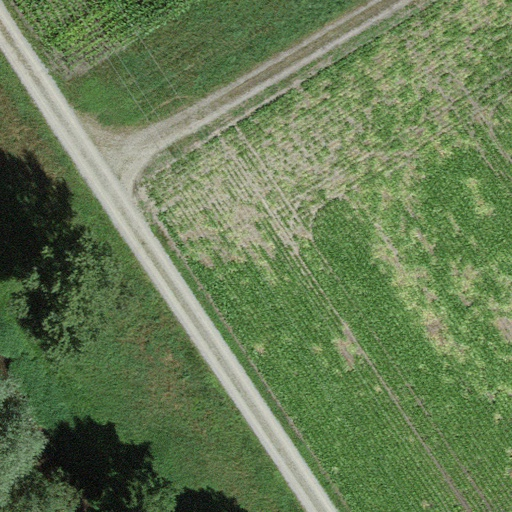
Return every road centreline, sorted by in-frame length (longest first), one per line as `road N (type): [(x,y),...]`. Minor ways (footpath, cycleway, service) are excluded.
road 1 (track): [(300,511),(0,54)]
road 2 (track): [(79,177),(369,0)]
